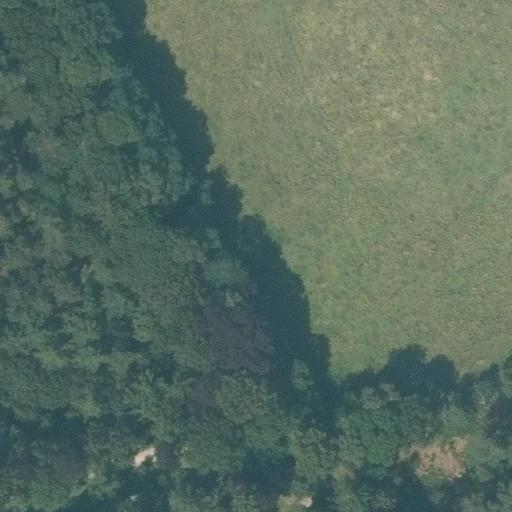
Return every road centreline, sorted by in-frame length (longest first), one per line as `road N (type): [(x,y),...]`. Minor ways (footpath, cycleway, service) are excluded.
road 1 (track): [(257,425),(206,309),(44,0)]
road 2 (track): [(0,490),(257,425)]
